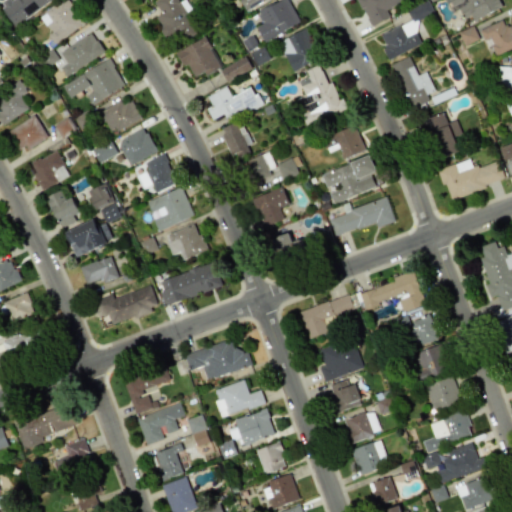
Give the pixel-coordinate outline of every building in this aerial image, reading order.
[(0,5),(14,25),(51,0),(8,0),(0,5)] [(61,0),(38,16),(50,33),(47,35),(53,44),(84,23),(68,0),(61,0)] [(164,37),(179,29),(184,38),(198,30),(182,0),(179,2),(178,0),(153,0),(160,13),(154,17),(164,37)] [(239,0),(245,11),(264,0),(239,0)] [(263,41),(299,22),(288,0),(278,0),(257,12),(262,23),(255,27),(263,41)] [(389,17),(385,8),(402,0),(357,0),(370,26),(389,17)] [(472,21),(499,7),(495,0),(447,0),(453,11),(458,9),(463,18),(469,14),(472,21)] [(505,27),(501,19),(479,30),(484,40),(488,38),(496,55),(511,47),(511,26),(511,24),(505,27)] [(378,35),(400,25),(405,37),(415,32),(421,43),(389,58),(378,35)] [(318,59),(306,28),(278,40),(291,70),(318,59)] [(103,50),(65,77),(59,68),(66,63),(59,53),(90,31),(103,50)] [(174,50),(181,66),(187,63),(193,77),(203,72),(204,75),(219,68),(205,36),(174,50)] [(434,90),(425,71),(417,75),(408,56),(390,64),(411,108),(428,100),(425,94),(434,90)] [(91,105),(124,85),(108,58),(63,85),(71,99),(83,91),(91,105)] [(251,71),(246,58),(221,68),(226,81),(251,71)] [(346,109),(341,97),(338,98),(331,81),(326,83),(318,64),(305,69),(307,77),(297,81),(313,121),(346,109)] [(511,67),(498,67),(497,96),(510,117),(511,115),(511,67)] [(20,95),(27,92),(22,83),(0,94),(0,122),(1,124),(27,110),(20,95)] [(252,86),(231,96),(225,86),(206,96),(211,105),(206,108),(212,119),(223,114),(226,120),(260,103),(252,86)] [(109,133),(140,118),(130,97),(99,112),(109,133)] [(456,119),(445,122),(443,113),(426,117),(437,157),(458,152),(453,136),(460,135),(456,119)] [(19,152),(46,136),(33,114),(6,131),(19,152)] [(74,131),(68,118),(54,125),(61,138),(74,131)] [(249,153),(246,145),(250,144),(242,121),(220,128),(230,159),(249,153)] [(340,147),(343,157),(363,151),(355,126),(322,136),(327,152),(340,147)] [(156,152),(144,127),(116,140),(128,165),(156,152)] [(117,153),(110,141),(92,150),(99,162),(117,153)] [(511,157),(511,145),(511,143),(498,148),(503,160),(511,157)] [(28,162),(40,189),(68,177),(56,150),(28,162)] [(276,170),(267,151),(243,162),(252,183),(261,179),(260,177),(276,170)] [(144,161),(148,170),(136,175),(142,188),(151,184),(154,192),(176,183),(163,153),(144,161)] [(320,173),(325,187),(338,182),(340,188),(329,192),(332,203),(375,187),(370,173),(375,171),(370,155),(320,173)] [(298,173),(291,158),(276,164),(283,179),(298,173)] [(448,199),(503,180),(497,160),(472,168),(469,159),(438,169),(448,199)] [(96,210),(114,201),(105,183),(87,192),(96,210)] [(193,215),(181,186),(145,201),(158,230),(193,215)] [(252,197),(262,226),(283,219),(279,206),(287,203),(281,187),(252,197)] [(64,199),(60,190),(46,196),(59,228),(75,221),(72,215),(78,212),(72,196),(64,199)] [(394,221),(386,197),(327,216),(334,235),(375,222),(376,227),(394,221)] [(120,217),(116,203),(100,208),(105,223),(120,217)] [(63,232),(75,257),(112,240),(104,222),(96,226),(93,219),(63,232)] [(179,251),(182,260),(206,250),(194,222),(163,235),(171,255),(179,251)] [(301,238),(291,242),(288,232),(270,238),(276,257),(304,248),(301,238)] [(511,305),(511,251),(505,253),(503,245),(496,247),(494,241),(478,246),(490,296),(497,295),(500,309),(511,305)] [(0,289),(19,281),(9,257),(0,261),(0,289)] [(84,283),(102,278),(102,281),(117,277),(111,257),(80,265),(84,283)] [(221,287),(214,263),(159,279),(166,303),(221,287)] [(358,290),(363,307),(398,297),(402,311),(424,304),(414,273),(358,290)] [(112,293),(93,299),(99,316),(107,313),(111,324),(158,308),(150,285),(113,297),(112,293)] [(2,302),(10,323),(34,313),(25,292),(2,302)] [(333,316),(353,309),(348,294),(299,311),(308,338),(337,327),(333,316)] [(418,346),(438,337),(427,314),(407,323),(418,346)] [(511,314),(511,350),(505,353),(493,321),(511,314)] [(0,350),(0,362),(39,348),(35,339),(42,337),(38,327),(0,341),(3,349),(0,350)] [(323,365),(318,367),(324,382),(363,367),(352,337),(318,350),(323,365)] [(251,366),(246,348),(233,351),(230,340),(184,352),(188,369),(202,366),(205,378),(251,366)] [(418,379),(447,371),(440,344),(410,353),(418,379)] [(169,380),(164,363),(122,377),(134,414),(151,408),(145,388),(169,380)] [(460,401),(451,375),(424,385),(433,411),(460,401)] [(214,389),(217,399),(214,400),(220,417),(264,402),(260,389),(248,393),(243,379),(214,389)] [(348,385),(346,379),(328,385),(338,412),(361,403),(354,383),(348,385)] [(184,415),(179,402),(136,418),(146,444),(163,438),(162,434),(177,429),(173,419),(184,415)] [(41,435),(75,424),(67,403),(13,422),(22,449),(43,441),(41,435)] [(228,429),(231,439),(241,437),(243,443),(274,435),(266,409),(233,418),(236,427),(228,429)] [(429,422),(434,437),(422,440),(425,450),(471,435),(464,410),(429,422)] [(344,418),(352,442),(373,436),(366,411),(344,418)] [(187,420),(197,447),(210,443),(200,415),(187,420)] [(0,449),(8,446),(1,426),(0,426),(0,449)] [(52,461),(57,476),(91,463),(82,438),(63,445),(67,455),(52,461)] [(359,474),(387,464),(379,439),(350,449),(359,474)] [(262,473),(285,467),(279,442),(256,448),(262,473)] [(175,452),(182,450),(179,443),(153,452),(163,479),(182,472),(175,452)] [(476,458),(472,443),(439,453),(444,468),(435,471),(439,482),(486,467),(482,456),(476,458)] [(80,509),(97,503),(86,473),(69,479),(80,509)] [(270,509),(299,498),(289,473),(266,481),(269,486),(263,489),(270,509)] [(182,511),(196,507),(184,476),(160,485),(170,511),(182,511)] [(396,498),(388,476),(368,483),(376,505),(396,498)] [(462,508),(493,499),(487,476),(456,485),(462,508)] [(0,507),(9,506),(7,494),(0,495),(0,507)] [(221,511),(218,503),(193,511),(221,511)]
